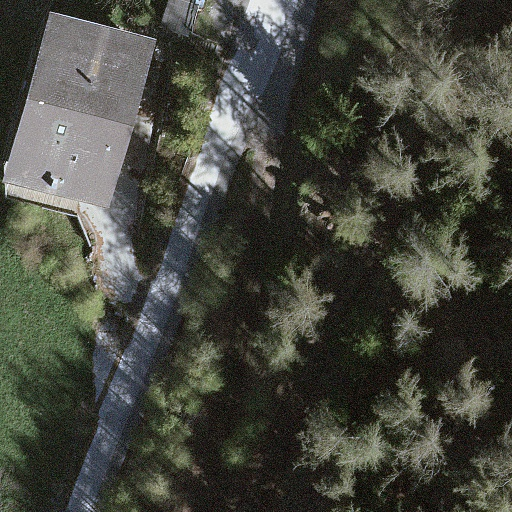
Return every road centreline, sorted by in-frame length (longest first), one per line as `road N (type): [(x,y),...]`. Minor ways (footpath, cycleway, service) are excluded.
road 1 (track): [(234,511),(373,234),(511,14)]
road 2 (tertiary): [(276,0),(88,511)]
road 3 (track): [(210,511),(223,382),(271,155),(256,117),(233,109)]
